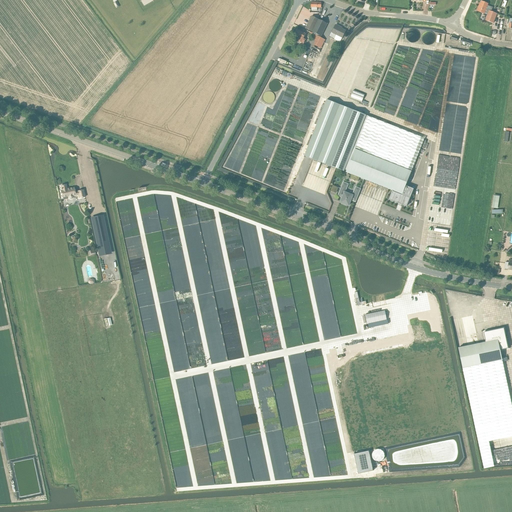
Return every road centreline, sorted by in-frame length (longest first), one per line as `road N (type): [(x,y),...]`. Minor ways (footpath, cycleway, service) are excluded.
road 1 (tertiary): [(511,288),(432,273),(202,183)]
road 2 (tertiary): [(202,183),(0,111)]
road 3 (unclassified): [(202,183),(298,0)]
road 4 (unclassified): [(451,24),(324,0)]
